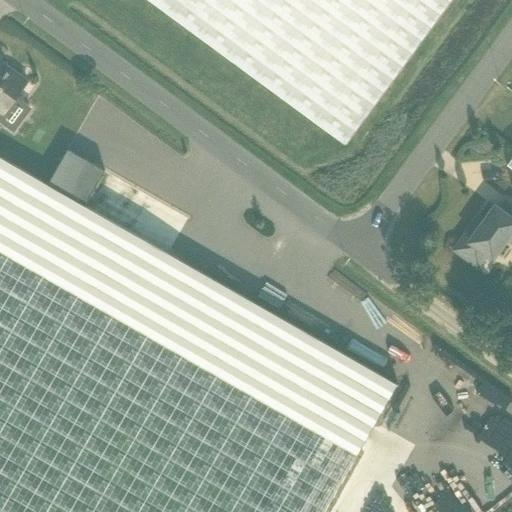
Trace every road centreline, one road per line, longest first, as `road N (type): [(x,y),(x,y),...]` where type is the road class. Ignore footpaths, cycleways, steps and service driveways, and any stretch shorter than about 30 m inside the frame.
road 1 (unclassified): [(357,247),(21,0)]
road 2 (unclassified): [(357,247),(511,37)]
road 3 (unclassified): [(511,365),(357,247)]
